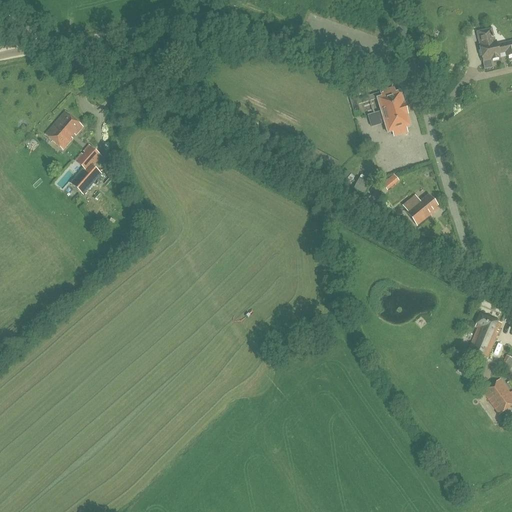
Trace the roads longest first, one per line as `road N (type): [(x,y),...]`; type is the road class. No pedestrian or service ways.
road 1 (unclassified): [(418,249),(54,46)]
road 2 (unclassified): [(458,225),(393,0)]
road 3 (unclassified): [(54,46),(206,15),(236,0)]
